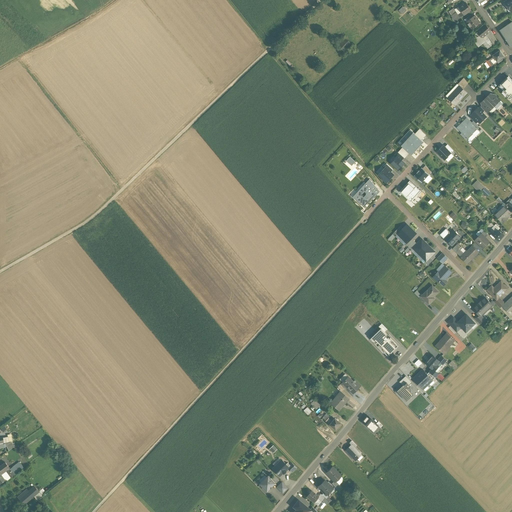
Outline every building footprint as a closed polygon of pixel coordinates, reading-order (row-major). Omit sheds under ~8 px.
[(464,5),(460,8),(462,12),(464,15),(471,11),(467,4),(464,5)] [(456,11),(454,12),(454,13),(452,15),(456,21),(460,18),(458,14),(456,11)] [(480,23),(475,16),(471,19),(466,22),(470,26),(473,24),(475,27),(480,23)] [(511,30),(508,25),(500,31),(499,31),(510,48),(511,48),(511,30)] [(491,31),(486,26),(477,33),(482,39),(483,38),(487,34),(491,31)] [(498,42),(491,31),(487,34),(492,42),(493,43),(494,45),(498,42)] [(482,39),(477,33),(472,37),(479,47),(483,44),(485,42),(483,38),(482,39)] [(487,34),(483,38),(485,42),(488,45),(492,42),(487,34)] [(351,44),(345,37),(336,44),(343,51),(346,48),(347,49),(351,44)] [(346,55),(354,48),(351,45),(347,49),(344,52),(346,55)] [(505,57),(499,49),(492,54),(493,56),(495,58),(497,62),(499,61),(501,59),(505,57)] [(509,97),(511,100),(511,80),(508,77),(499,86),(503,91),(502,91),(509,98),(509,97)] [(468,84),(464,78),(457,85),(459,86),(463,89),(468,84)] [(463,89),(459,86),(454,92),(455,92),(449,99),(456,105),(467,93),(463,89)] [(493,97),(492,95),(489,95),(486,98),(494,107),(499,102),(493,97)] [(494,107),(486,98),(482,102),(482,104),(484,106),(489,111),(494,107)] [(478,108),(471,115),(472,115),(476,119),(478,121),(480,123),(486,117),(482,113),(478,109),(478,108)] [(467,119),(457,129),(462,133),(468,138),(473,134),(472,134),(477,129),(471,123),(467,119)] [(415,134),(421,140),(426,135),(419,129),(415,134)] [(418,149),(424,143),(421,140),(415,134),(413,133),(407,139),(418,149)] [(411,156),(418,149),(407,139),(401,146),(402,147),(408,153),(411,156)] [(445,147),(451,153),(453,151),(447,145),(445,147)] [(445,147),(443,146),(437,152),(445,160),(451,153),(445,147)] [(404,158),(408,153),(402,147),(398,152),(404,158)] [(404,158),(398,152),(394,156),(396,158),(397,156),(401,160),(404,158)] [(350,156),(347,160),(352,165),(356,161),(350,156)] [(401,160),(397,156),(396,158),(391,163),(398,170),(405,163),(401,160)] [(393,170),(387,164),(383,168),(384,169),(386,168),(391,172),(393,170)] [(426,166),(423,169),(429,174),(431,172),(426,166)] [(384,169),(379,175),(383,178),(382,179),(387,183),(394,175),(391,172),(386,168),(384,169)] [(423,169),(422,168),(415,176),(422,182),(429,174),(423,169)] [(365,184),(376,194),(379,191),(370,179),(365,184)] [(421,191),(410,181),(404,187),(405,188),(401,193),(410,202),(421,191)] [(487,197),(490,194),(477,181),(473,185),(477,190),(479,188),(487,197)] [(376,194),(365,184),(353,197),(364,207),(376,194)] [(511,192),(509,190),(498,201),(501,203),(502,202),(505,205),(506,204),(507,205),(510,202),(511,198),(511,192)] [(505,206),(495,215),(503,223),(506,220),(505,219),(511,213),(505,206)] [(499,230),(491,223),(486,228),(489,231),(492,228),(494,230),(496,232),(497,232),(499,230)] [(403,229),(397,234),(398,235),(402,239),(412,229),(407,225),(403,229)] [(397,234),(403,229),(400,226),(394,233),(397,235),(398,235),(397,234)] [(416,234),(412,229),(402,239),(406,243),(407,243),(412,238),(416,234)] [(451,234),(446,229),(440,235),(445,240),(446,240),(445,239),(451,234)] [(499,230),(497,232),(496,232),(494,235),(499,241),(504,235),(499,230)] [(460,237),(454,231),(451,234),(445,239),(446,240),(452,246),(457,241),(458,240),(457,240),(460,237)] [(485,237),(482,235),(481,234),(475,240),(483,248),(489,242),(485,237)] [(398,235),(397,235),(395,237),(404,245),(405,244),(406,243),(402,239),(398,235)] [(408,247),(414,241),(415,240),(412,238),(407,243),(406,243),(405,244),(408,247)] [(428,246),(429,246),(428,246),(422,239),(417,244),(413,248),(419,254),(420,255),(428,246)] [(413,248),(417,244),(414,241),(408,247),(411,250),(413,248)] [(420,255),(419,254),(419,255),(426,261),(426,262),(430,257),(435,253),(428,246),(420,255)] [(473,246),(461,258),(467,264),(479,252),(473,246)] [(419,254),(413,248),(411,250),(411,251),(424,264),(424,263),(426,261),(419,255),(419,254)] [(447,258),(442,253),(437,258),(442,263),(447,258)] [(426,261),(424,263),(427,266),(433,260),(430,257),(426,262),(426,261)] [(445,266),(439,272),(438,272),(433,278),(439,283),(439,282),(444,286),(448,282),(445,280),(452,272),(445,266)] [(501,281),(494,288),(492,286),(487,290),(496,299),(498,298),(505,292),(504,291),(507,288),(501,281)] [(432,286),(421,297),(426,301),(429,304),(434,299),(433,297),(439,292),(432,286)] [(511,296),(503,305),(502,307),(511,317),(511,296)] [(493,305),(485,297),(473,309),(478,314),(479,314),(480,315),(487,308),(488,309),(493,305)] [(498,298),(496,299),(493,302),(498,306),(501,303),(502,302),(498,298)] [(480,315),(479,314),(478,314),(474,318),(480,324),(484,320),(480,315)] [(462,327),(466,332),(471,327),(470,326),(474,322),(467,315),(462,320),(458,323),(462,327)] [(457,332),(462,327),(458,323),(454,317),(448,323),(457,332)] [(387,330),(382,324),(379,327),(381,329),(385,333),(387,330)] [(398,347),(385,333),(381,329),(370,339),(384,353),(388,357),(398,347)] [(447,334),(440,342),(439,342),(435,346),(439,349),(439,350),(443,353),(454,340),(447,334)] [(459,353),(467,346),(458,337),(455,340),(459,343),(454,348),(459,353)] [(438,360),(433,355),(428,361),(427,361),(426,362),(426,363),(432,368),(435,371),(439,366),(437,365),(440,362),(438,360)] [(447,360),(441,356),(438,360),(440,362),(443,365),(447,360)] [(435,371),(432,368),(430,372),(435,378),(439,374),(435,371)] [(423,390),(427,386),(429,388),(431,386),(429,384),(433,380),(427,374),(423,370),(413,379),(423,390)] [(430,372),(427,374),(433,380),(435,378),(430,372)] [(409,385),(412,383),(406,376),(399,382),(403,386),(404,385),(405,385),(407,383),(409,385)] [(352,382),(348,377),(343,383),(347,387),(352,393),(357,388),(358,388),(352,382)] [(361,386),(355,380),(352,382),(358,388),(357,388),(358,389),(361,386)] [(397,391),(407,401),(414,395),(408,389),(410,386),(409,385),(407,383),(405,385),(404,385),(403,386),(397,391)] [(340,392),(330,404),(339,411),(349,399),(340,392)] [(319,405),(314,399),(310,403),(315,409),(319,405)] [(373,421),(367,416),(362,422),(368,427),(370,424),(373,421)] [(332,421),(329,425),(335,430),(341,423),(334,418),(332,421)] [(11,441),(8,442),(5,443),(5,446),(6,446),(9,451),(15,447),(11,441)] [(273,453),(277,448),(273,445),(269,449),(273,453)] [(354,447),(351,445),(346,450),(355,460),(361,455),(354,447)] [(281,460),(273,469),(279,476),(282,473),(283,473),(286,471),(285,470),(287,468),(288,467),(285,465),(281,460)] [(5,462),(0,465),(0,471),(1,473),(5,470),(9,468),(5,462)] [(23,467),(19,462),(10,469),(14,475),(23,467)] [(296,468),(292,463),(290,465),(288,467),(287,468),(292,472),(296,468)] [(341,476),(332,467),(328,471),(326,473),(335,482),(341,476)] [(6,471),(5,470),(1,473),(1,474),(5,480),(6,481),(10,477),(6,471)] [(267,476),(260,484),(266,491),(274,483),(267,476)] [(332,489),(325,480),(318,487),(326,495),(329,492),(330,491),(329,491),(332,489)] [(339,484),(338,485),(335,482),(332,484),(339,491),(342,488),(339,484)] [(282,483),(277,487),(282,492),(287,488),(282,483)] [(26,493),(25,494),(29,498),(29,499),(33,496),(38,491),(34,487),(29,491),(26,493)] [(24,491),(17,497),(19,499),(25,494),(26,493),(24,491)] [(38,491),(33,496),(36,499),(37,500),(43,496),(38,491)] [(318,496),(311,491),(307,496),(314,502),(317,498),(318,496)] [(25,494),(19,499),(23,504),(29,498),(25,494)] [(307,507),(298,500),(293,506),(296,509),(294,511),(309,511),(310,511),(306,507),(307,507)]
